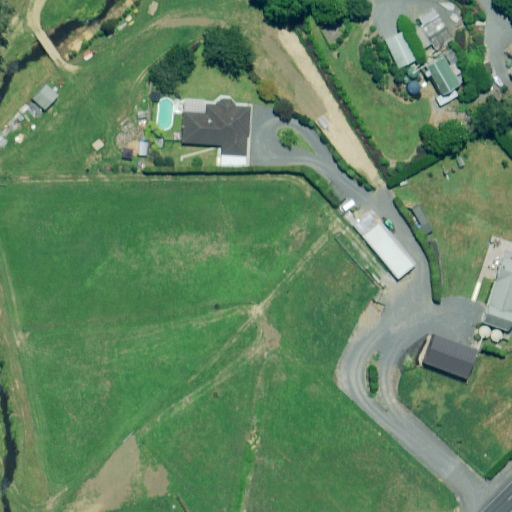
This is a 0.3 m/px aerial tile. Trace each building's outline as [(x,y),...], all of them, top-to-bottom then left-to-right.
[(433,43),(440,55),(451,49),(447,43),(454,39),(438,10),(420,21),(423,26),(413,32),(423,49),(433,43)] [(417,59),(404,32),(386,41),(399,68),(417,59)] [(460,85),(443,56),(424,67),(441,96),(460,85)] [(272,81),(261,82),(262,98),(274,97),(272,81)] [(60,96),(48,85),(35,100),(47,110),(60,96)] [(232,100),(219,100),(218,105),(206,105),(205,113),(183,113),(182,143),(220,145),(220,155),(244,157),(245,130),(248,130),(249,108),(232,107),(232,100)] [(429,222),(418,206),(412,210),(422,226),(429,222)] [(371,211),(355,224),(400,279),(415,266),(371,211)] [(511,252),(506,251),(482,323),(511,332),(511,252)] [(505,333),(482,325),(478,336),(502,344),(505,333)]
